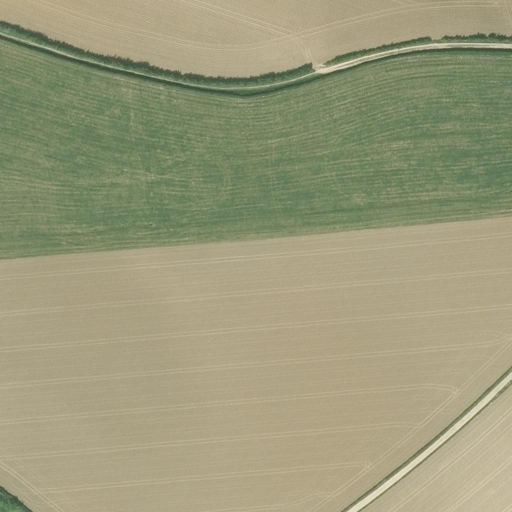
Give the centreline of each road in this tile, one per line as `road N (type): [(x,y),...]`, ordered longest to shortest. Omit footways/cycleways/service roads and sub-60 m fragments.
road 1 (track): [(511,47),(409,49),(239,89),(136,73),(0,34)]
road 2 (track): [(511,375),(351,511)]
